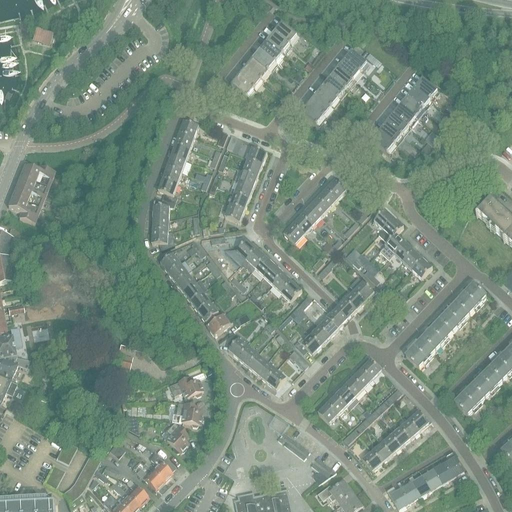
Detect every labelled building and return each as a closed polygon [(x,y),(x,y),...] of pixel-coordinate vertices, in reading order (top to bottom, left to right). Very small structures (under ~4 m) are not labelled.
[(282,26),(275,35),(292,50),(300,41),(282,26)] [(49,46),(52,36),(42,33),(41,36),(36,34),(34,42),(49,46)] [(275,35),(268,44),(285,59),(292,50),(275,35)] [(268,44),(261,53),(278,68),(285,59),(268,44)] [(261,53),(253,62),(271,76),(278,68),(261,53)] [(352,54),(345,63),(362,77),(370,68),(352,54)] [(370,56),(366,61),(372,66),(376,61),(370,56)] [(253,62),(246,71),(263,85),(271,76),(253,62)] [(345,63),(338,72),(355,86),(362,77),(345,63)] [(309,64),(305,70),(310,73),(314,68),(309,64)] [(246,71),(239,80),(256,94),(263,85),(246,71)] [(338,72),(330,81),(348,95),(355,86),(338,72)] [(298,76),(294,80),(300,85),(303,81),(298,76)] [(249,103),(256,94),(239,80),(231,89),(249,103)] [(330,81),(323,90),(341,104),(348,95),(330,81)] [(423,82),(415,91),(433,105),(440,96),(423,82)] [(323,90),(316,99),(334,113),(341,104),(323,90)] [(415,91),(408,100),(425,114),(433,105),(415,91)] [(316,99),(309,108),(326,122),(334,113),(316,99)] [(408,100),(401,109),(418,123),(425,114),(408,100)] [(319,131),(326,122),(309,108),(302,117),(319,131)] [(401,109),(394,118),(411,132),(418,123),(401,109)] [(394,118),(387,127),(404,141),(411,132),(394,118)] [(184,124),(179,136),(195,141),(199,129),(184,124)] [(458,125),(450,134),(451,134),(465,132),(458,125)] [(387,127),(379,135),(397,149),(404,141),(387,127)] [(223,150),(228,137),(222,135),(217,147),(223,150)] [(389,159),(397,149),(379,135),(372,145),(389,159)] [(179,136),(175,147),(190,153),(195,141),(179,136)] [(232,153),(237,141),(232,138),(227,151),(232,153)] [(436,139),(432,142),(438,147),(441,143),(436,139)] [(175,147),(171,159),(186,164),(190,153),(175,147)] [(423,150),(420,154),(427,159),(430,155),(423,150)] [(252,151),(248,162),(263,168),(267,157),(252,151)] [(171,159),(167,170),(182,176),(186,164),(171,159)] [(248,162),(243,174),(258,180),(263,168),(248,162)] [(35,226),(55,175),(40,169),(38,174),(25,169),(8,210),(21,215),(20,218),(19,220),(35,226)] [(167,170),(163,182),(178,187),(182,176),(167,170)] [(238,172),(234,183),(239,185),(254,191),(258,180),(243,174),(238,172)] [(165,196),(163,201),(175,206),(177,201),(173,199),(178,187),(163,182),(158,194),(165,196)] [(335,183),(326,192),(338,203),(347,194),(335,183)] [(231,195),(234,197),(249,202),(254,191),(239,185),(236,193),(233,191),(231,195)] [(326,192),(318,201),(330,212),(338,203),(326,192)] [(234,197),(230,208),(245,214),(249,202),(234,197)] [(154,209),(153,222),(169,222),(170,210),(174,210),(175,206),(163,201),(160,209),(154,209)] [(318,201),(310,210),(321,221),(330,212),(318,201)] [(506,243),(511,236),(511,222),(507,218),(509,216),(505,212),(503,214),(492,204),(493,203),(492,202),(476,219),(477,219),(478,218),(493,232),(491,233),(492,234),(494,232),(505,243),(503,244),(504,245),(506,243)] [(240,226),(245,214),(230,208),(225,220),(240,226)] [(310,210),(301,219),(313,230),(321,221),(310,210)] [(374,225),(384,233),(395,221),(385,213),(374,225)] [(362,226),(368,219),(364,216),(358,222),(362,226)] [(301,219),(293,228),(304,239),(313,230),(301,219)] [(384,233),(379,238),(387,246),(392,241),(392,242),(397,237),(397,238),(404,230),(395,221),(384,233)] [(153,222),(153,234),(169,235),(169,222),(153,222)] [(356,225),(350,231),(354,235),(359,228),(356,225)] [(296,248),(304,239),(293,228),(284,237),(296,248)] [(350,231),(344,237),(348,241),(354,235),(350,231)] [(0,234),(0,245),(9,249),(13,240),(6,237),(0,234)] [(168,248),(169,235),(153,234),(152,247),(168,248)] [(385,249),(380,254),(389,263),(394,257),(405,246),(397,238),(397,237),(392,242),(392,241),(387,246),(385,249)] [(320,245),(326,250),(331,244),(326,239),(320,245)] [(237,254),(246,263),(257,251),(248,243),(237,254)] [(339,243),(333,249),(337,252),(342,246),(339,243)] [(0,256),(6,258),(9,249),(0,245),(0,256)] [(196,245),(192,248),(197,254),(201,251),(196,245)] [(394,257),(403,266),(414,254),(405,246),(394,257)] [(333,249),(327,255),(331,259),(337,252),(333,249)] [(201,251),(197,254),(202,261),(206,258),(201,251)] [(246,263),(255,272),(266,260),(257,251),(246,263)] [(403,266),(412,274),(423,262),(414,254),(403,266)] [(161,266),(168,276),(181,266),(173,256),(161,266)] [(350,257),(347,260),(353,266),(356,262),(350,257)] [(0,273),(10,271),(8,259),(0,260),(0,273)] [(255,272),(264,280),(275,268),(266,260),(255,272)] [(316,275),(325,265),(320,261),(311,271),(316,275)] [(333,262),(328,268),(332,272),(331,271),(337,265),(333,262)] [(356,262),(353,266),(359,271),(362,268),(356,262)] [(433,271),(423,262),(412,274),(422,283),(433,271)] [(181,266),(168,276),(176,286),(189,276),(192,273),(185,263),(181,266)] [(211,264),(207,267),(212,274),(216,271),(211,264)] [(264,280),(273,288),(284,277),(275,268),(264,280)] [(328,268),(318,278),(323,282),(332,272),(328,268)] [(10,271),(0,273),(0,286),(12,284),(10,271)] [(216,271),(212,274),(217,280),(221,277),(216,271)] [(368,273),(365,277),(371,283),(374,279),(368,273)] [(176,286),(183,296),(196,286),(189,276),(176,286)] [(511,277),(511,276),(502,285),(507,289),(511,283),(511,277)] [(273,288),(282,297),(293,285),(284,277),(273,288)] [(374,279),(371,283),(377,288),(380,285),(374,279)] [(235,281),(231,284),(238,290),(241,287),(235,281)] [(196,286),(183,296),(191,305),(204,295),(208,292),(200,282),(196,286)] [(226,284),(222,286),(227,293),(231,290),(226,284)] [(302,294),(293,285),(282,297),(291,306),(302,294)] [(363,285),(354,294),(366,305),(374,296),(363,285)] [(241,287),(238,290),(244,296),(247,292),(241,287)] [(465,289),(458,296),(475,312),(487,300),(474,288),(469,293),(465,289)] [(231,290),(227,293),(232,300),(236,297),(231,290)] [(388,299),(392,296),(386,290),(382,293),(388,299)] [(354,294),(345,303),(357,314),(366,305),(354,294)] [(191,305),(198,315),(211,305),(204,295),(191,305)] [(464,324),(467,320),(475,312),(458,296),(457,297),(462,301),(452,311),(448,307),(447,308),(464,324)] [(400,311),(404,306),(394,297),(390,301),(400,311)] [(253,298),(250,301),(255,307),(256,307),(259,303),(253,298)] [(308,300),(299,309),(302,313),(303,313),(312,304),(308,300)] [(256,307),(255,307),(262,313),(265,309),(259,303),(256,307)] [(337,312),(348,323),(350,321),(357,314),(345,303),(339,310),(337,312)] [(206,325),(212,320),(219,315),(211,305),(198,315),(206,325)] [(9,317),(24,314),(22,308),(8,311),(9,317)] [(444,319),(440,324),(453,336),(464,324),(447,308),(440,315),(444,319)] [(299,309),(293,315),(297,319),(302,313),(299,309)] [(348,323),(337,312),(332,317),(328,321),(339,332),(348,323)] [(277,321),(277,320),(271,315),(268,318),(274,324),(277,321)] [(233,326),(229,320),(226,317),(221,320),(208,330),(215,340),(233,326)] [(240,328),(250,323),(247,317),(237,322),(240,328)] [(328,321),(319,330),(331,341),(339,332),(328,321)] [(284,324),(279,330),(281,333),(287,327),(284,324)] [(431,325),(425,331),(442,348),(453,336),(440,324),(435,329),(431,325)] [(270,326),(266,329),(271,335),(275,332),(270,326)] [(7,330),(0,331),(0,343),(13,340),(18,339),(20,339),(19,331),(12,332),(7,333),(7,330)] [(319,330),(310,338),(322,350),(331,341),(319,330)] [(414,343),(413,343),(430,359),(442,348),(425,331),(423,333),(428,337),(418,347),(414,343)] [(229,354),(238,362),(249,349),(239,341),(241,339),(236,336),(228,346),(232,350),(229,354)] [(280,338),(276,341),(282,347),(286,344),(280,338)] [(299,344),(295,348),(304,358),(308,354),(313,359),(322,350),(310,338),(305,344),(301,340),(298,343),(299,344)] [(13,340),(0,343),(0,363),(16,361),(14,350),(20,349),(22,349),(20,339),(18,339),(13,340)] [(419,372),(430,359),(413,343),(406,351),(411,355),(406,360),(419,372)] [(286,344),(282,347),(287,354),(291,350),(286,344)] [(499,355),(498,356),(511,369),(511,346),(510,344),(509,345),(511,348),(511,349),(503,359),(499,355)] [(238,362),(248,370),(258,357),(249,349),(238,362)] [(293,356),(289,360),(294,364),(295,363),(298,360),(293,356)] [(495,367),(490,371),(503,384),(511,374),(511,369),(498,356),(491,363),(495,367)] [(132,360),(118,357),(113,376),(128,379),(132,360)] [(248,370),(257,378),(268,365),(258,357),(248,370)] [(305,373),(309,368),(299,359),(298,360),(295,363),(305,373)] [(0,379),(12,384),(18,369),(26,372),(30,364),(16,361),(0,363),(0,379)] [(370,363),(361,372),(373,384),(382,375),(370,363)] [(257,378),(267,386),(277,373),(268,365),(257,378)] [(482,372),(475,379),(491,395),(503,384),(490,371),(486,376),(482,372)] [(361,372),(353,381),(365,392),(373,384),(361,372)] [(287,381),(277,373),(267,386),(276,394),(287,381)] [(0,379),(0,392),(6,395),(13,398),(17,387),(12,384),(0,379)] [(464,389),(463,390),(480,407),(491,395),(475,379),(474,380),(478,384),(468,393),(464,389)] [(190,380),(169,388),(174,399),(182,395),(185,401),(194,397),(197,399),(201,397),(201,394),(203,394),(199,383),(193,386),(190,380)] [(353,381),(344,389),(356,401),(365,392),(353,381)] [(344,389),(336,398),(347,410),(356,401),(344,389)] [(64,390),(59,401),(71,406),(76,395),(64,390)] [(468,419),(480,407),(463,390),(456,397),(460,401),(455,406),(468,419)] [(398,392),(394,397),(398,401),(403,397),(398,392)] [(394,397),(389,401),(393,406),(398,401),(394,397)] [(336,398),(327,407),(339,418),(347,410),(336,398)] [(389,401),(385,405),(389,410),(393,406),(389,401)] [(15,418),(20,407),(12,404),(8,413),(15,418)] [(385,405),(380,409),(384,414),(389,410),(385,405)] [(197,409),(178,406),(176,417),(182,418),(181,424),(191,426),(192,429),(196,430),(198,428),(200,428),(202,417),(196,416),(197,409)] [(330,427),(339,418),(327,407),(318,416),(330,427)] [(380,409),(376,414),(380,418),(384,414),(380,409)] [(376,414),(371,418),(375,422),(380,418),(376,414)] [(419,415),(409,423),(420,435),(429,427),(419,415)] [(371,418),(367,422),(371,426),(375,422),(371,418)] [(367,422),(362,426),(367,431),(371,426),(367,422)] [(409,423),(400,431),(411,443),(420,435),(409,423)] [(188,439),(174,425),(166,433),(171,438),(166,443),(173,450),(173,453),(176,456),(179,455),(180,456),(188,448),(184,444),(188,439)] [(362,426),(358,430),(362,435),(367,431),(362,426)] [(358,430),(353,434),(358,439),(362,435),(358,430)] [(400,431),(391,439),(401,451),(411,443),(400,431)] [(353,434),(349,439),(353,443),(358,439),(353,434)] [(349,439),(344,443),(348,448),(353,443),(349,439)] [(391,439),(381,447),(392,459),(401,451),(391,439)] [(511,465),(511,440),(511,439),(503,446),(507,450),(502,455),(511,465)] [(77,450),(67,444),(57,461),(68,467),(77,450)] [(138,445),(136,450),(143,454),(145,450),(138,445)] [(119,462),(125,454),(116,447),(109,454),(119,462)] [(381,447),(372,455),(383,467),(392,459),(381,447)] [(373,475),(383,467),(372,455),(362,463),(373,475)] [(449,464),(445,467),(454,481),(464,475),(453,455),(446,459),(449,464)] [(175,471),(165,461),(163,463),(156,456),(150,462),(157,468),(152,473),(164,485),(172,477),(171,475),(175,471)] [(75,502),(78,500),(81,496),(84,493),(100,463),(89,458),(74,486),(69,491),(64,494),(71,504),(75,502)] [(445,467),(434,473),(443,488),(454,481),(445,467)] [(65,473),(54,468),(45,485),(56,491),(65,473)] [(106,468),(103,473),(117,480),(120,475),(106,468)] [(97,472),(94,476),(99,481),(103,476),(97,472)] [(155,494),(164,485),(152,473),(146,479),(140,472),(137,476),(155,494)] [(434,473),(423,479),(432,494),(443,488),(434,473)] [(325,483),(319,474),(313,479),(319,487),(325,483)] [(423,479),(412,486),(421,501),(432,494),(423,479)] [(94,481),(90,489),(93,492),(99,486),(94,481)] [(133,493),(128,498),(140,510),(148,501),(130,483),(126,486),(133,493)] [(330,489),(318,498),(323,504),(329,500),(332,505),(336,502),(342,511),(361,511),(363,511),(344,485),(333,494),(330,489)] [(412,486),(402,492),(410,507),(421,501),(412,486)] [(117,488),(113,492),(119,497),(119,496),(122,498),(117,503),(119,506),(125,511),(137,511),(140,510),(128,498),(121,491),(117,488)] [(397,511),(401,511),(410,507),(402,492),(397,495),(394,490),(387,494),(397,511)] [(238,504),(235,504),(236,511),(291,511),(288,493),(271,496),(272,498),(263,500),(263,499),(255,500),(254,497),(238,500),(238,504)] [(75,502),(78,509),(86,504),(81,496),(78,500),(75,502)] [(110,497),(103,505),(109,511),(125,511),(119,506),(117,503),(113,500),(110,497)] [(69,506),(70,511),(72,511),(78,509),(75,502),(71,504),(69,506)]
